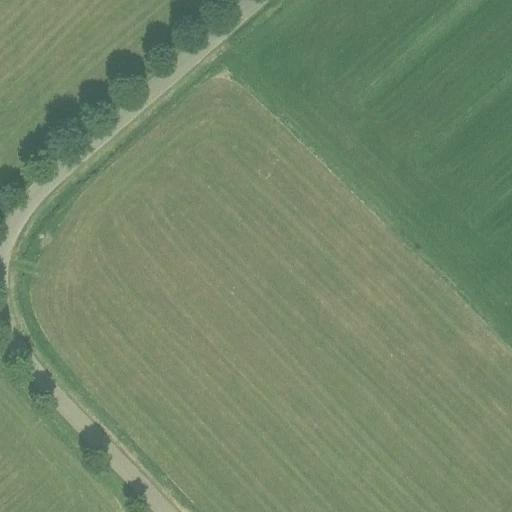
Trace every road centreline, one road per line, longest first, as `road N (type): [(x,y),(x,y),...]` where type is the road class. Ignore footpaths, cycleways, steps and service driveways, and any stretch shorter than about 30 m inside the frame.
road 1 (unclassified): [(0,255),(2,237),(35,188),(250,0)]
road 2 (unclassified): [(172,511),(20,348),(3,322),(0,287)]
